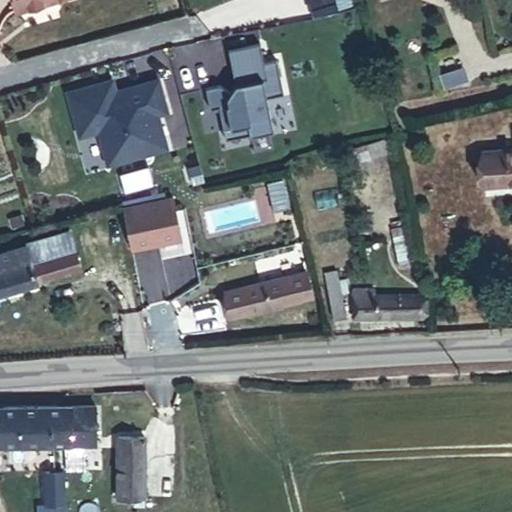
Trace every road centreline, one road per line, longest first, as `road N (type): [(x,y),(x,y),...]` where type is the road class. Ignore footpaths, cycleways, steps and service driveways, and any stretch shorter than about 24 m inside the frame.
road 1 (residential): [(511,350),(0,379)]
road 2 (unknown): [(0,87),(164,36)]
road 3 (unknown): [(148,371),(108,225)]
